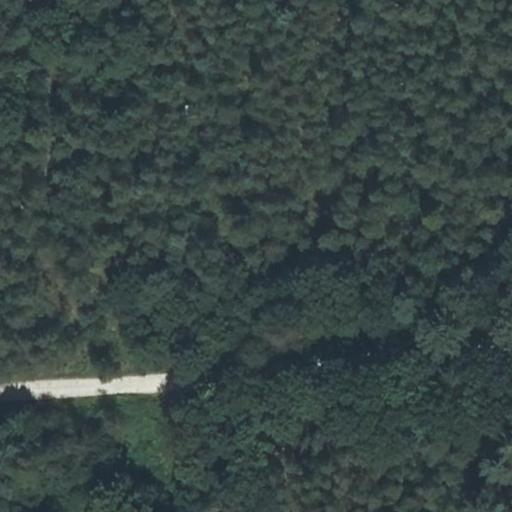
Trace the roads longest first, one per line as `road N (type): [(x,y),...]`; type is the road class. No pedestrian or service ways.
road 1 (track): [(0,399),(511,354)]
road 2 (track): [(163,389),(197,511)]
